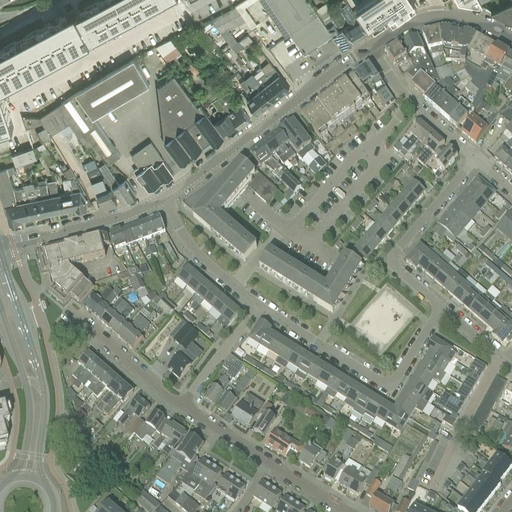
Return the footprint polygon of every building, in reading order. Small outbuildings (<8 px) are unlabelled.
[(0,131),(14,126),(12,120),(9,121),(0,92),(0,86),(82,42),(161,0),(164,0),(165,1),(167,0),(106,0),(78,15),(76,11),(0,51),(0,131)] [(328,27),(319,15),(309,0),(268,0),(283,21),(305,54),(319,44),(333,35),(328,27)] [(369,0),(357,8),(370,27),(373,25),(375,29),(388,21),(385,16),(389,13),(393,18),(392,16),(397,13),(399,17),(413,8),(410,4),(416,0),(415,0),(369,0)] [(492,11),(492,12),(511,20),(511,2),(492,11)] [(353,10),(348,3),(340,8),(344,13),(343,14),(350,24),(344,28),(354,42),(369,33),(353,10)] [(222,33),(247,21),(236,5),(211,19),(215,25),(222,33)] [(344,21),(335,5),(328,10),(319,15),(328,27),(333,35),(344,49),(353,43),(345,32),(343,29),(339,31),(336,26),(337,25),(344,21)] [(215,25),(211,19),(202,24),(207,31),(215,25)] [(209,34),(207,31),(202,24),(187,32),(192,38),(205,54),(217,44),(209,34)] [(441,47),(439,32),(439,31),(439,30),(422,34),(423,40),(425,40),(429,51),(430,50),(432,57),(438,56),(439,56),(443,55),(442,51),(441,47)] [(468,57),(470,53),(478,38),(477,38),(477,39),(464,34),(463,36),(452,33),(453,32),(439,31),(439,32),(441,47),(442,51),(443,55),(444,59),(445,63),(450,62),(451,67),(452,75),(452,77),(456,76),(464,73),(466,69),(468,57)] [(187,32),(171,40),(177,47),(178,48),(192,38),(187,32)] [(249,34),(240,41),(246,48),(254,41),(249,34)] [(285,67),(304,53),(289,34),(271,49),(285,67)] [(431,67),(423,50),(417,37),(399,46),(408,58),(407,59),(412,67),(413,67),(415,66),(416,69),(406,76),(406,77),(413,83),(410,87),(417,93),(425,100),(423,101),(425,103),(431,96),(440,86),(434,74),(433,72),(431,67)] [(489,82),(494,72),(484,67),(485,65),(496,48),(478,38),(470,53),(468,57),(466,69),(464,73),(468,78),(472,84),(475,88),(474,90),(478,93),(476,99),(475,99),(471,108),(477,111),(480,104),(485,93),(487,87),(489,82)] [(171,40),(158,47),(164,56),(177,47),(171,40)] [(399,46),(398,46),(385,54),(402,79),(406,77),(406,76),(416,69),(415,66),(413,67),(412,67),(407,59),(408,58),(399,46)] [(485,65),(484,67),(494,72),(489,82),(487,87),(493,90),(495,85),(498,80),(501,71),(511,56),(496,48),(485,65)] [(501,71),(498,80),(506,85),(511,77),(511,75),(511,57),(511,56),(501,71)] [(97,81),(58,105),(71,124),(75,129),(88,148),(93,144),(111,162),(121,155),(94,117),(146,86),(150,84),(134,59),(108,74),(97,81)] [(255,59),(252,62),(255,66),(259,71),(262,68),(258,63),(255,59)] [(225,81),(233,76),(228,69),(226,70),(222,65),(217,68),(225,81)] [(273,66),(266,73),(282,93),(290,87),(279,74),(279,73),(273,66)] [(369,66),(361,71),(371,85),(372,84),(376,90),(374,92),(375,94),(376,96),(377,95),(385,107),(393,101),(386,90),(369,66)] [(452,75),(451,67),(433,72),(434,74),(440,86),(442,84),(441,83),(444,81),(452,77),(452,75)] [(205,70),(195,77),(209,96),(217,91),(219,89),(205,70)] [(361,71),(353,77),(362,91),(366,88),(372,97),(375,94),(374,92),(376,90),(372,84),(371,85),(361,71)] [(258,113),(266,106),(245,80),(240,73),(239,72),(236,75),(239,79),(246,88),(245,89),(251,96),(247,99),(247,100),(258,113)] [(253,73),(245,80),(266,106),(274,100),(258,79),(253,73)] [(282,93),(266,73),(258,79),(274,100),(282,93)] [(464,73),(456,76),(461,83),(468,78),(464,73)] [(215,123),(200,104),(198,105),(175,75),(160,86),(167,141),(164,143),(180,165),(204,147),(203,146),(210,141),(214,146),(224,138),(225,137),(222,133),(223,133),(215,123)] [(506,85),(503,90),(510,95),(511,91),(511,75),(511,77),(506,85)] [(355,113),(353,111),(361,105),(363,108),(370,103),(368,100),(362,91),(353,77),(336,89),(338,92),(333,95),(332,93),(316,105),(316,104),(300,116),(309,128),(317,139),(319,141),(328,135),(326,132),(349,115),(350,117),(352,119),(354,122),(359,118),(357,116),(355,113)] [(433,110),(450,91),(442,84),(440,86),(431,96),(425,103),(433,110)] [(474,90),(475,88),(472,84),(465,90),(470,94),(474,90)] [(450,91),(433,110),(441,116),(451,104),(459,95),(451,89),(450,91)] [(478,93),(474,90),(470,94),(475,99),(476,99),(478,93)] [(231,103),(233,102),(225,92),(217,98),(225,107),(228,111),(240,126),(250,119),(240,104),(235,108),(231,103)] [(505,107),(508,103),(501,97),(500,97),(490,109),(491,109),(498,116),(505,107)] [(217,98),(212,101),(218,109),(213,112),(219,120),(215,123),(223,133),(227,130),(229,134),(240,126),(228,111),(225,107),(217,98)] [(449,123),(465,104),(461,101),(455,107),(451,104),(441,116),(449,123)] [(469,108),(465,104),(449,123),(457,130),(467,118),(463,115),(469,108)] [(71,124),(58,105),(40,117),(44,123),(47,127),(46,128),(51,135),(71,124)] [(396,111),(392,107),(388,110),(391,115),(396,111)] [(481,126),(476,122),(482,112),(478,109),(477,111),(476,113),(461,134),(469,141),(481,126)] [(492,125),(499,116),(498,116),(491,109),(488,114),(490,116),(491,115),(493,117),(488,122),(483,128),(481,126),(469,141),(476,146),(485,134),(492,125)] [(44,123),(40,117),(24,117),(28,128),(44,123)] [(279,132),(291,148),(296,154),(299,158),(301,160),(302,162),(311,154),(315,150),(310,145),(311,144),(293,121),(279,132)] [(397,143),(392,149),(404,159),(428,131),(419,124),(409,136),(412,139),(404,149),(397,143)] [(51,135),(46,128),(39,132),(44,142),(52,137),(51,135)] [(425,150),(436,138),(428,131),(404,159),(408,163),(422,147),(425,150)] [(277,133),(269,140),(288,163),(295,157),(287,146),(289,145),(279,132),(277,133)] [(444,145),(436,138),(425,150),(426,150),(422,155),(424,156),(418,164),(424,169),(433,158),(433,157),(440,149),(444,145)] [(260,147),(249,156),(251,157),(258,167),(260,170),(265,166),(278,180),(293,196),(294,197),(296,194),(300,190),(301,189),(297,185),(296,186),(285,174),(284,174),(278,168),(277,169),(271,162),(270,160),(271,159),(275,156),(283,166),(288,163),(269,140),(261,146),(260,147)] [(165,161),(157,149),(152,141),(134,153),(135,154),(133,156),(137,163),(140,166),(134,170),(139,177),(149,191),(171,177),(174,175),(170,168),(169,167),(167,168),(163,162),(165,161)] [(511,141),(493,161),(504,171),(511,161),(511,158),(511,156),(509,154),(511,150),(511,141)] [(44,143),(37,147),(40,151),(46,147),(44,143)] [(13,154),(17,165),(38,157),(34,147),(13,154)] [(441,149),(440,149),(433,157),(433,158),(437,161),(435,164),(444,171),(448,166),(449,167),(453,162),(452,161),(457,156),(448,148),(443,155),(439,152),(441,149)] [(308,168),(318,159),(313,152),(302,162),(303,163),(308,168)] [(316,178),(326,167),(318,159),(308,168),(316,178)] [(126,180),(119,184),(105,162),(100,166),(114,188),(113,188),(122,201),(136,196),(126,180)] [(250,183),(257,174),(253,171),(246,162),(242,165),(241,163),(212,200),(205,193),(184,207),(182,205),(181,206),(195,217),(193,219),(210,233),(210,232),(211,231),(217,237),(216,239),(240,259),(244,263),(256,249),(254,247),(256,245),(255,245),(254,247),(221,219),(251,184),(250,183)] [(94,186),(103,208),(118,202),(112,187),(109,189),(104,176),(99,167),(89,171),(95,186),(94,186)] [(0,170),(0,191),(5,206),(7,206),(11,223),(22,221),(15,189),(10,177),(11,177),(7,168),(0,170)] [(75,177),(71,178),(78,209),(89,206),(87,198),(75,177)] [(78,209),(71,178),(69,179),(63,180),(66,192),(63,193),(66,210),(67,210),(68,210),(71,210),(72,209),(76,208),(77,209),(78,209)] [(302,180),(297,185),(301,189),(300,190),(303,192),(310,185),(304,178),(302,180)] [(52,195),(51,195),(50,196),(46,183),(45,179),(38,181),(39,185),(36,186),(39,197),(43,215),(44,216),(47,215),(49,214),(54,212),(60,211),(62,212),(65,211),(65,210),(66,210),(63,193),(60,194),(56,181),(49,183),(52,195)] [(486,203),(494,194),(478,180),(470,189),(486,203)] [(39,197),(36,186),(36,184),(35,182),(23,185),(25,187),(31,217),(33,217),(36,216),(37,217),(41,216),(42,215),(43,215),(39,197)] [(266,206),(278,193),(266,182),(254,195),(266,206)] [(414,184),(406,192),(417,202),(425,193),(414,184)] [(25,187),(15,189),(22,221),(22,219),(25,219),(27,219),(30,219),(31,218),(31,217),(25,187)] [(478,212),(486,203),(470,189),(462,198),(478,212)] [(410,211),(417,202),(406,192),(398,201),(410,211)] [(478,212),(462,198),(454,207),(470,221),(478,212)] [(402,220),(410,211),(398,201),(391,210),(402,220)] [(470,221),(454,207),(446,217),(462,230),(470,221)] [(395,228),(402,220),(391,210),(383,218),(395,228)] [(496,229),(506,237),(511,229),(511,214),(510,213),(496,229)] [(159,217),(149,221),(155,237),(165,233),(159,217)] [(462,230),(446,217),(438,226),(442,229),(447,233),(454,240),(462,230)] [(387,237),(395,228),(383,218),(376,227),(387,237)] [(155,237),(149,221),(139,224),(145,240),(155,237)] [(145,240),(139,224),(129,228),(135,244),(145,240)] [(380,246),(387,237),(376,227),(368,236),(380,246)] [(129,228),(120,232),(126,248),(129,246),(130,249),(136,247),(135,244),(129,228)] [(441,234),(438,238),(441,240),(444,237),(447,233),(442,229),(439,233),(441,234)] [(126,248),(120,232),(110,236),(118,256),(127,253),(125,248),(126,248)] [(447,233),(444,237),(449,241),(453,244),(455,241),(454,240),(447,233)] [(372,254),(380,246),(368,236),(361,245),(372,254)] [(89,286),(71,270),(70,266),(72,266),(73,266),(74,268),(81,266),(79,264),(82,264),(92,261),(102,259),(106,258),(105,254),(103,248),(110,247),(108,237),(101,238),(97,239),(87,242),(77,244),(67,247),(57,249),(47,252),(37,254),(42,274),(50,272),(54,288),(48,295),(62,307),(71,298),(80,306),(81,305),(88,297),(94,290),(129,279),(127,274),(89,286)] [(164,247),(172,261),(176,259),(168,245),(164,247)] [(365,263),(372,254),(361,245),(353,253),(365,263)] [(417,268),(428,255),(431,251),(430,250),(426,250),(425,252),(420,247),(406,263),(415,271),(418,268),(417,268)] [(152,256),(149,249),(144,252),(147,259),(152,256)] [(273,252),(272,255),(269,253),(259,269),(264,272),(282,283),(332,314),(361,267),(345,257),(327,288),(324,286),(324,287),(272,255),(274,253),(273,252)] [(426,275),(437,262),(428,255),(417,268),(418,268),(426,275)] [(434,283),(446,270),(445,269),(450,263),(443,256),(437,263),(437,262),(426,275),(434,283)] [(138,272),(136,269),(127,272),(127,274),(131,279),(139,277),(141,276),(138,272)] [(186,287),(196,276),(187,269),(185,271),(177,280),(184,285),(186,287)] [(443,290),(454,277),(446,270),(434,283),(443,290)] [(501,275),(499,278),(507,286),(510,283),(501,275)] [(205,284),(196,276),(186,287),(186,288),(195,295),(205,284)] [(142,283),(139,277),(131,279),(130,280),(132,287),(142,283)] [(454,277),(443,290),(452,298),(463,285),(454,277)] [(144,289),(142,283),(132,287),(135,293),(137,292),(144,289)] [(204,303),(213,291),(205,284),(195,295),(204,303)] [(460,305),(472,292),(463,285),(452,298),(460,305)] [(472,292),(460,305),(469,313),(486,293),(477,286),(472,292)] [(113,294),(113,293),(112,294),(107,289),(98,300),(95,297),(91,301),(85,308),(84,309),(92,317),(113,294)] [(148,297),(144,289),(137,292),(141,301),(148,297)] [(116,290),(113,294),(92,317),(100,324),(111,312),(108,309),(121,294),(116,290)] [(222,299),(213,291),(204,303),(213,310),(222,299)] [(158,298),(163,302),(169,308),(171,305),(166,300),(166,296),(162,293),(158,298)] [(478,320),(493,303),(492,302),(494,300),(486,293),(469,313),(478,320)] [(152,303),(157,297),(154,295),(146,298),(150,303),(152,303)] [(178,307),(185,298),(180,295),(173,304),(178,307)] [(85,308),(91,301),(88,297),(81,305),(85,308)] [(158,308),(163,302),(158,298),(157,297),(152,303),(158,308)] [(231,306),(222,299),(213,310),(221,318),(231,306)] [(108,331),(128,308),(121,301),(111,312),(100,324),(108,331)] [(169,308),(163,302),(158,308),(156,310),(167,319),(168,318),(169,319),(171,317),(174,312),(169,308)] [(501,310),(493,303),(478,320),(486,327),(501,310)] [(225,331),(240,314),(231,306),(221,318),(217,323),(225,331)] [(116,338),(126,326),(123,323),(133,312),(128,308),(108,331),(116,338)] [(511,316),(503,308),(501,310),(486,327),(495,335),(510,318),(510,317),(511,316)] [(152,313),(147,319),(150,322),(156,316),(152,313)] [(124,345),(144,322),(139,317),(129,329),(126,326),(116,338),(124,345)] [(495,335),(492,338),(496,341),(501,346),(506,340),(510,344),(511,340),(511,319),(510,318),(495,335)] [(149,326),(144,322),(124,345),(132,352),(143,340),(139,337),(149,326)] [(271,330),(267,327),(260,323),(249,341),(259,347),(268,333),(269,333),(271,330)] [(187,327),(174,342),(180,347),(185,352),(198,337),(187,327)] [(269,353),(278,339),(269,333),(268,333),(259,347),(269,353)] [(279,359),(287,345),(278,339),(269,353),(279,359)] [(456,355),(451,352),(442,346),(433,341),(429,348),(426,351),(430,354),(430,353),(449,365),(450,365),(456,355)] [(288,366),(297,351),(287,345),(279,359),(275,365),(285,371),(288,366)] [(179,359),(168,372),(170,373),(172,375),(179,381),(191,368),(190,367),(198,359),(189,351),(186,355),(184,353),(185,352),(180,347),(174,354),(179,359)] [(298,371),(307,357),(297,351),(288,366),(288,365),(298,371)] [(430,353),(430,354),(424,363),(443,375),(449,365),(430,353)] [(77,382),(95,361),(87,354),(79,364),(78,365),(80,368),(72,378),(76,381),(76,382),(77,382)] [(244,368),(244,367),(231,357),(230,356),(221,368),(228,372),(226,376),(234,382),(244,368)] [(298,371),(294,377),(304,383),(308,377),(316,363),(307,357),(298,371)] [(93,379),(102,368),(95,361),(77,382),(82,387),(90,377),(93,379)] [(260,367),(256,365),(250,361),(248,365),(258,371),(260,367)] [(470,367),(466,375),(468,376),(472,379),(478,382),(486,368),(474,361),(470,367)] [(317,383),(326,369),(316,363),(308,377),(317,383)] [(443,375),(424,363),(418,372),(432,381),(439,385),(445,376),(443,375)] [(92,395),(110,374),(102,368),(93,379),(89,383),(91,385),(87,391),(92,395)] [(262,368),(260,372),(267,377),(270,373),(262,368)] [(327,389),(336,375),(326,369),(317,383),(327,389)] [(234,405),(241,395),(251,381),(255,375),(249,371),(234,392),(228,387),(221,397),(223,399),(216,409),(218,410),(217,411),(221,413),(222,413),(226,416),(234,405)] [(432,381),(418,372),(412,382),(427,391),(426,391),(432,381)] [(105,390),(107,392),(117,381),(110,374),(92,395),(96,399),(105,390)] [(335,399),(346,381),(336,375),(324,395),(333,401),(335,399)] [(472,392),(478,382),(472,379),(468,376),(462,386),(463,387),(472,392)] [(495,378),(492,384),(503,389),(506,384),(495,378)] [(106,408),(125,387),(117,381),(107,392),(110,394),(101,404),(106,408)] [(344,405),(355,387),(346,381),(335,399),(344,405)] [(214,407),(221,397),(228,387),(229,385),(226,382),(225,385),(222,382),(217,390),(213,387),(204,400),(203,401),(205,402),(205,403),(207,405),(208,404),(214,407)] [(427,391),(412,382),(406,392),(420,401),(420,400),(427,405),(433,395),(427,391)] [(503,389),(492,384),(489,389),(500,395),(503,389)] [(466,402),(472,392),(463,387),(462,386),(456,396),(460,398),(466,402)] [(132,394),(125,387),(106,408),(103,412),(103,413),(108,417),(120,403),(122,405),(132,394)] [(354,411),(365,393),(355,387),(344,405),(354,411)] [(500,395),(489,389),(487,395),(497,400),(500,395)] [(70,404),(72,401),(75,399),(76,397),(69,391),(67,393),(70,404)] [(87,400),(92,395),(87,391),(82,396),(87,400)] [(427,405),(420,400),(420,401),(406,392),(400,401),(414,410),(421,415),(423,412),(427,405)] [(280,404),(287,408),(294,397),(287,393),(280,404)] [(366,413),(375,399),(365,393),(354,411),(353,413),(362,419),(363,417),(365,413),(366,413)] [(497,400),(487,395),(484,400),(494,406),(497,400)] [(248,430),(264,406),(248,396),(232,419),(248,430)] [(503,397),(499,403),(504,406),(508,399),(503,397)] [(460,412),(466,402),(460,398),(457,402),(451,398),(447,404),(460,412)] [(75,399),(72,401),(77,413),(83,406),(80,404),(75,399)] [(124,415),(117,423),(122,427),(132,416),(137,420),(139,421),(140,420),(150,409),(144,405),(143,403),(138,399),(128,410),(124,415)] [(375,419),(384,405),(375,399),(366,413),(365,413),(363,417),(373,424),(375,419)] [(494,406),(484,400),(481,406),(491,411),(494,406)] [(414,410),(400,401),(394,411),(396,412),(395,412),(408,420),(414,410)] [(501,413),(504,406),(499,403),(496,410),(501,413)] [(266,404),(261,411),(265,414),(267,415),(272,408),(266,404)] [(456,418),(460,412),(447,404),(443,410),(451,415),(449,419),(455,423),(458,419),(456,418)] [(393,412),(394,411),(384,405),(375,419),(385,425),(393,413),(393,412)] [(304,414),(318,423),(323,415),(309,406),(304,414)] [(491,411),(481,406),(478,411),(488,417),(491,411)] [(79,410),(74,416),(77,427),(86,417),(79,410)] [(408,420),(395,412),(396,412),(394,411),(393,412),(393,413),(385,425),(399,434),(408,420)] [(488,417),(478,411),(475,417),(485,422),(488,417)] [(144,424),(134,435),(142,442),(146,437),(150,439),(155,434),(156,432),(157,433),(165,421),(153,413),(145,425),(144,424)] [(263,439),(275,420),(267,415),(265,414),(253,433),(263,439)] [(326,427),(330,420),(324,417),(320,424),(326,427)] [(455,423),(449,419),(446,417),(442,424),(451,429),(455,423)] [(485,422),(475,417),(472,422),(482,428),(485,422)] [(337,425),(330,420),(326,427),(324,429),(332,434),(337,425)] [(503,426),(495,422),(491,420),(487,426),(492,428),(500,432),(503,426)] [(106,429),(104,431),(109,435),(117,425),(113,421),(106,429)] [(95,436),(102,428),(95,422),(92,425),(95,436)] [(482,428),(472,422),(469,428),(479,433),(482,428)] [(511,439),(511,425),(508,423),(502,435),(508,438),(511,439)] [(161,438),(151,450),(153,452),(155,454),(166,441),(169,443),(178,429),(177,427),(175,425),(173,426),(172,425),(170,424),(169,425),(161,438)] [(488,435),(492,428),(487,426),(483,433),(488,435)] [(479,433),(469,428),(466,433),(476,439),(479,433)] [(169,443),(161,452),(169,459),(178,449),(186,436),(187,435),(185,433),(184,433),(183,431),(181,429),(179,430),(178,429),(169,443)] [(274,453),(285,437),(275,431),(270,439),(265,446),(265,447),(274,453)] [(341,441),(346,444),(350,439),(353,434),(348,431),(341,441)] [(436,437),(434,436),(430,434),(427,439),(434,443),(437,438),(436,437)] [(188,436),(179,450),(177,453),(166,466),(161,472),(156,478),(168,486),(184,460),(192,466),(197,460),(194,459),(203,445),(188,436)] [(356,436),(353,440),(358,444),(361,439),(356,436)] [(288,439),(285,437),(274,453),(284,460),(290,451),(298,456),(303,448),(288,439)] [(401,481),(427,439),(424,437),(398,479),(401,481)] [(511,455),(511,439),(508,438),(501,449),(511,455)] [(353,440),(350,439),(346,444),(345,446),(353,451),(358,444),(353,440)] [(321,452),(319,456),(310,450),(314,445),(312,444),(308,441),(306,445),(300,453),(304,455),(299,463),(310,470),(314,463),(315,463),(320,466),(327,456),(321,452)] [(382,443),(378,449),(388,455),(391,449),(382,443)] [(416,482),(419,484),(437,445),(434,443),(416,482)] [(333,483),(340,472),(343,467),(338,464),(341,458),(336,456),(333,461),(323,477),(325,479),(325,480),(330,483),(331,482),(333,483)] [(511,468),(496,456),(489,465),(505,477),(511,468)] [(393,476),(398,479),(410,460),(405,457),(393,476)] [(199,488),(212,468),(203,462),(198,468),(195,466),(189,474),(184,479),(183,479),(189,483),(190,481),(199,487),(199,488)] [(109,463),(101,473),(115,486),(123,476),(109,463)] [(505,477),(489,465),(483,474),(484,475),(498,486),(505,477)] [(348,492),(358,475),(343,467),(340,472),(345,474),(338,486),(342,488),(341,490),(346,492),(346,491),(348,492)] [(221,474),(212,468),(199,488),(199,487),(198,488),(203,491),(199,498),(205,502),(215,488),(213,487),(221,474)] [(371,475),(361,469),(358,475),(348,492),(350,493),(349,494),(353,496),(354,495),(358,498),(364,486),(369,489),(373,482),(378,473),(374,470),(371,475)] [(498,486),(484,475),(478,483),(493,496),(500,487),(498,486)] [(226,498),(235,483),(226,477),(216,492),(226,498)] [(393,488),(396,482),(392,479),(384,492),(385,493),(381,499),(377,496),(369,509),(373,511),(379,511),(390,493),(392,487),(393,488)] [(412,480),(407,490),(414,493),(419,484),(416,482),(412,480)] [(380,486),(373,482),(369,489),(365,496),(372,500),(377,491),(380,486)] [(394,506),(390,504),(393,497),(394,497),(401,484),(396,482),(393,488),(392,487),(390,493),(379,511),(390,511),(391,511),(394,506)] [(235,504),(245,489),(235,483),(226,498),(235,504)] [(493,496),(478,483),(471,492),(486,504),(493,496)] [(262,505),(272,490),(262,484),(252,499),(262,505)] [(271,511),(281,496),(272,490),(262,505),(271,511)] [(478,511),(480,511),(486,504),(471,492),(464,500),(478,511)] [(155,511),(159,507),(143,493),(134,503),(145,511),(155,511)] [(180,509),(188,500),(183,495),(174,504),(180,509)] [(290,511),(295,505),(286,499),(277,511),(290,511)] [(195,511),(199,508),(188,500),(180,509),(183,511),(195,511)] [(478,511),(464,500),(457,509),(460,511),(478,511)] [(396,511),(405,511),(409,505),(402,501),(398,508),(396,511)]
